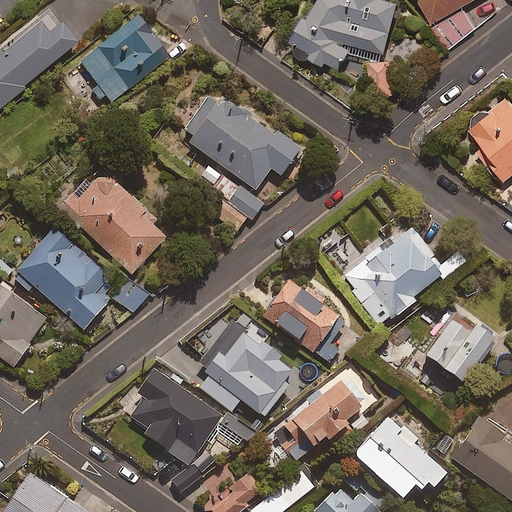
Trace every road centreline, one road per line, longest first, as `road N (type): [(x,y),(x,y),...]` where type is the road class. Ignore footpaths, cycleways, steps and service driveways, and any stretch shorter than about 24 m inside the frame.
road 1 (residential): [(35,414),(378,141)]
road 2 (residential): [(378,141),(193,8),(194,0)]
road 3 (residential): [(378,141),(511,35)]
road 4 (residential): [(511,241),(378,141)]
road 5 (residential): [(35,414),(169,511)]
